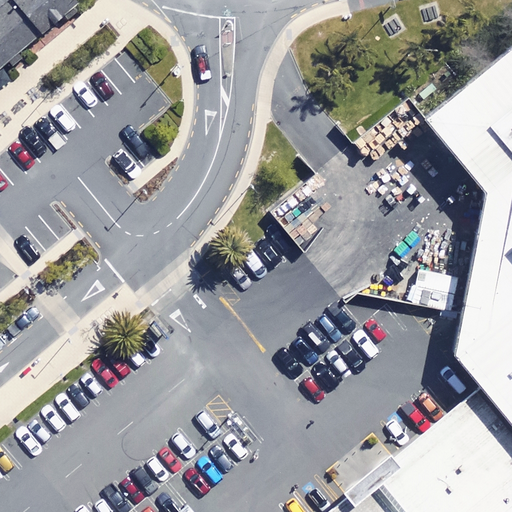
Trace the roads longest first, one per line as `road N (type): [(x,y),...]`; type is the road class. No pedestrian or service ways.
road 1 (residential): [(0,369),(176,219),(201,187),(216,147)]
road 2 (residential): [(256,0),(243,73),(216,147)]
road 3 (residential): [(216,147),(213,91),(192,0)]
